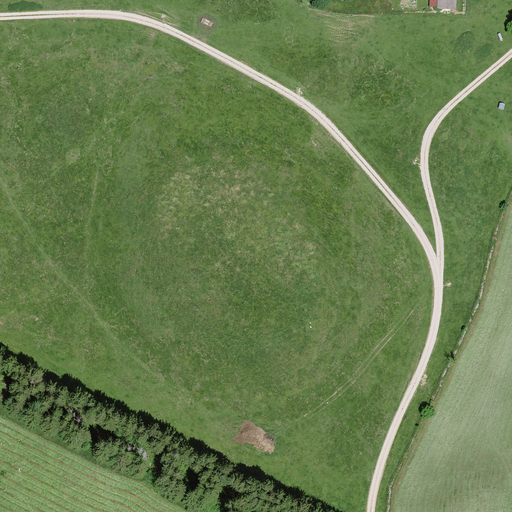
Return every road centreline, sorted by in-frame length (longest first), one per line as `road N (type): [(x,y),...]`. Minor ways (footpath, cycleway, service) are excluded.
road 1 (track): [(439,277),(413,222),(299,100),(151,22),(83,13),(0,17)]
road 2 (track): [(369,511),(380,461),(437,316),(441,248),(426,144),(442,113),(511,53)]
